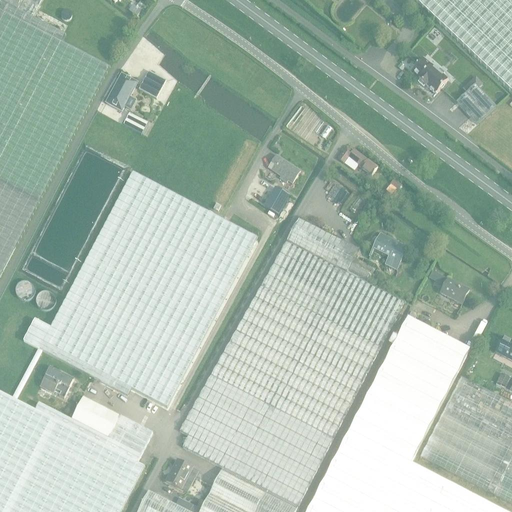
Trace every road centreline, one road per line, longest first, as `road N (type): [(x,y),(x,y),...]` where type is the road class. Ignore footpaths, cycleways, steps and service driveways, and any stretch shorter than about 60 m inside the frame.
road 1 (unclassified): [(178,0),(511,254)]
road 2 (primary): [(511,202),(237,0)]
road 3 (unclassified): [(0,285),(93,104),(165,0)]
road 4 (unclassified): [(511,175),(279,0)]
